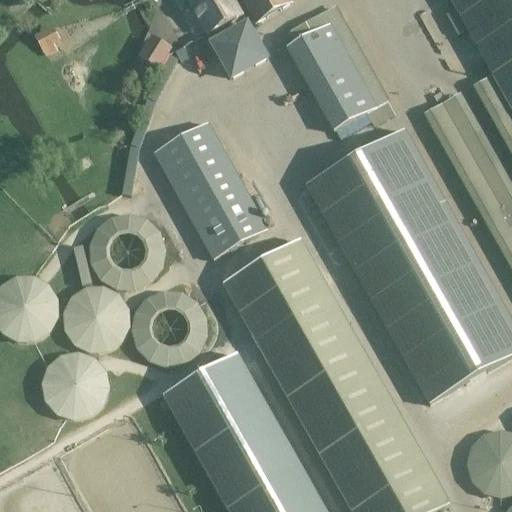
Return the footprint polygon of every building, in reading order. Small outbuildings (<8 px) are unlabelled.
[(232,0),(187,0),(208,37),(242,18),(232,0)] [(292,6),(289,0),(240,0),(256,26),(292,6)] [(511,0),(449,0),(511,111),(511,0)] [(334,135),(390,104),(343,21),(287,52),(334,135)] [(251,23),(212,43),(231,79),(270,60),(251,23)] [(46,31),(34,38),(46,59),(58,53),(55,47),(46,31)] [(144,53),(140,59),(140,60),(145,62),(160,71),(172,50),(154,40),(152,38),(144,53)] [(511,210),(511,200),(456,100),(431,115),(491,222),(511,210)] [(213,264),(269,233),(209,127),(154,158),(213,264)] [(429,408),(511,362),(511,323),(406,134),(306,190),(429,408)] [(153,210),(86,230),(91,246),(75,250),(81,267),(93,264),(102,296),(173,275),(153,210)] [(301,244),(224,288),(351,511),(443,511),(450,508),(301,244)] [(0,338),(58,339),(58,281),(0,280),(0,338)] [(188,284),(127,313),(156,374),(217,344),(188,284)] [(134,346),(123,286),(64,296),(75,356),(134,346)] [(114,411),(101,351),(43,363),(56,423),(114,411)] [(324,511),(237,358),(164,399),(227,511),(324,511)]
